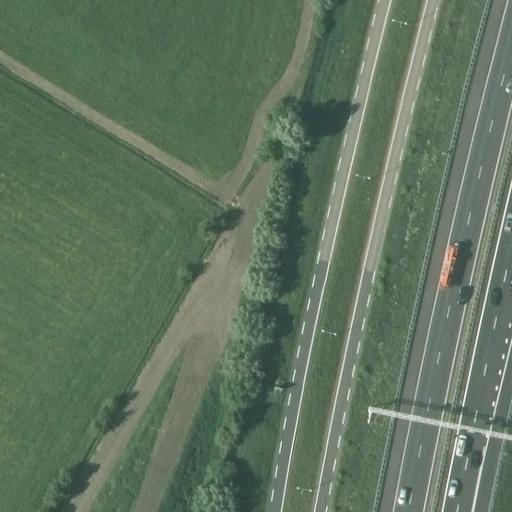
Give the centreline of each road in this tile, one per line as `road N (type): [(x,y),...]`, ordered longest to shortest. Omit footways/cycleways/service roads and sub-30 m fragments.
road 1 (secondary): [(322,511),(434,0)]
road 2 (secondary): [(386,0),(275,511)]
road 3 (motorway): [(511,45),(408,511)]
road 4 (motorway): [(456,511),(511,250)]
